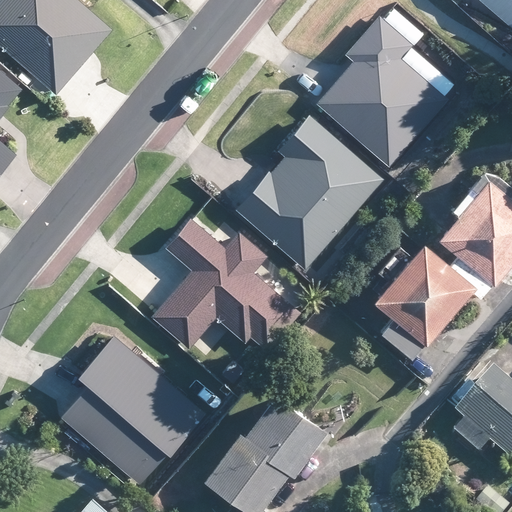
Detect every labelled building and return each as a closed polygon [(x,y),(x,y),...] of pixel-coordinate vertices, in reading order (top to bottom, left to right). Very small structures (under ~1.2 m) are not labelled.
[(113,31),(78,0),(3,0),(0,4),(0,43),(56,94),(113,31)] [(460,87),(416,49),(429,33),(395,4),(382,19),(351,55),(358,61),(321,104),(392,166),(448,100),(460,87)] [(0,117),(24,88),(0,68),(0,173),(19,151),(0,135),(0,117)] [(384,179),(313,115),(281,150),(288,156),(241,209),(305,267),(384,179)] [(476,282),(471,288),(478,295),(491,280),(493,282),(511,260),(511,194),(487,173),(472,191),(465,185),(449,203),(456,209),(441,226),(436,232),(456,250),(449,259),(476,282)] [(301,310),(256,269),(270,254),(245,231),(230,247),(197,217),(173,243),(201,268),(159,313),(191,343),(220,312),(248,338),(254,331),(269,344),(301,310)] [(476,282),(449,259),(422,236),(372,295),(385,307),(388,309),(393,313),(380,329),(382,330),(384,333),(411,355),(424,341),(425,341),(450,313),(467,293),(471,288),(476,282)] [(206,411),(117,336),(83,376),(92,384),(65,417),(141,481),(169,449),(172,452),(206,411)] [(511,383),(491,366),(488,370),(453,410),(511,461),(511,383)] [(326,428),(320,424),(273,389),(255,414),(243,405),(228,425),(236,431),(203,476),(246,508),(242,511),(270,511),(261,505),(288,469),(292,472),(326,428)] [(484,505),(492,511),(501,511),(506,506),(491,495),(484,505)] [(101,511),(91,503),(83,511),(101,511)]
